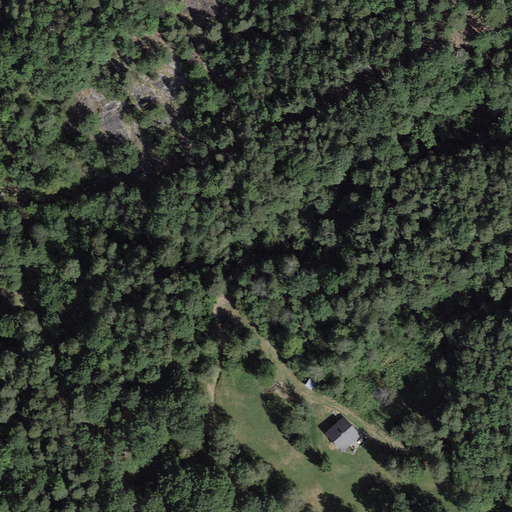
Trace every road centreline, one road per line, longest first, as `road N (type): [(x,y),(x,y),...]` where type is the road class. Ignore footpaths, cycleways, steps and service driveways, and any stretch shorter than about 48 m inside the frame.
road 1 (track): [(264,511),(216,438),(211,386),(224,357),(217,304),(223,294),(293,382),(408,456),(423,456),(472,511)]
road 2 (track): [(0,285),(43,318),(71,406),(133,452),(182,511)]
